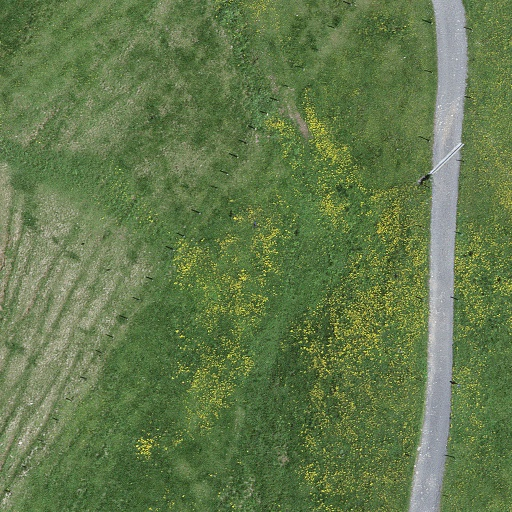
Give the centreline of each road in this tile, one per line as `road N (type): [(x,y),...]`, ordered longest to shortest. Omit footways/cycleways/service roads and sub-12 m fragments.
road 1 (track): [(449,0),(445,291),(438,452),(427,511)]
road 2 (track): [(450,0),(511,141)]
